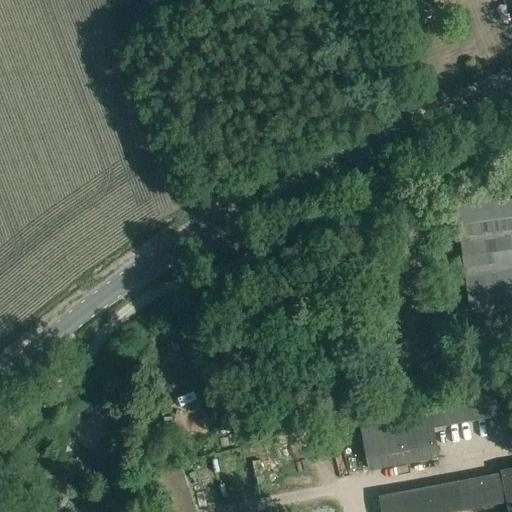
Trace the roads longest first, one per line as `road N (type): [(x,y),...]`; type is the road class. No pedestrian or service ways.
road 1 (tertiary): [(0,382),(103,297),(254,202),(511,91)]
road 2 (track): [(365,0),(421,127)]
